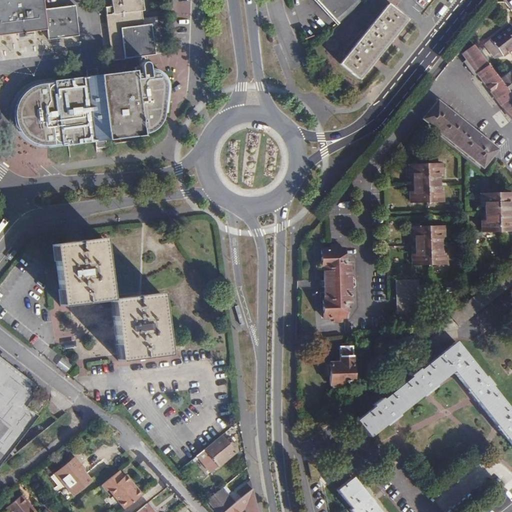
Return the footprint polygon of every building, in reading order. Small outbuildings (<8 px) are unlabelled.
[(0,0),(0,40),(2,40),(2,31),(51,25),(53,35),(85,33),(80,1),(50,2),(49,0),(0,0)] [(146,0),(116,0),(117,10),(110,10),(114,55),(158,50),(155,21),(147,21),(146,9),(148,8),(146,0)] [(316,0),(338,23),(362,2),(359,0),(316,0)] [(388,4),(341,63),(359,78),(407,19),(388,4)] [(511,26),(511,25),(486,44),(495,57),(501,52),(505,57),(511,51),(511,26)] [(500,79),(475,45),(463,54),(467,60),(464,62),(475,77),(478,74),(511,119),(511,95),(510,92),(500,79)] [(54,78),(37,80),(24,88),(19,99),(16,110),(19,123),(28,134),(44,141),(60,140),(62,141),(95,138),(95,142),(106,141),(106,137),(143,133),(143,130),(151,129),(158,125),(160,120),(160,114),(163,112),(163,109),(167,108),(170,78),(168,73),(160,67),(150,66),(150,63),(150,60),(147,59),(145,58),(142,61),(142,63),(136,63),(136,67),(101,70),(100,66),(90,67),(90,71),(57,75),(54,78)] [(500,79),(510,92),(511,90),(511,74),(509,76),(507,74),(500,79)] [(498,149),(440,100),(424,119),(482,167),(498,149)] [(441,161),(409,163),(410,173),(414,173),(415,190),(412,191),(412,200),(445,198),(444,188),(440,188),(439,170),(442,170),(441,161)] [(511,188),(484,190),(485,201),(489,200),(490,218),(486,218),(487,228),(511,226),(511,188)] [(447,223),(415,225),(415,236),(420,236),(421,253),(417,253),(418,263),(451,261),(450,250),(446,250),(444,233),(448,233),(447,223)] [(100,237),(51,242),(59,304),(108,298),(100,237)] [(326,297),(326,316),(337,315),(337,319),(344,319),(344,315),(349,314),(348,301),(353,301),(352,286),(354,286),(356,283),(356,278),(353,274),(351,275),(350,260),(346,260),(345,246),(340,246),(339,242),(332,242),(332,247),(322,248),(323,267),(327,267),(328,296),(326,297)] [(511,265),(450,315),(459,326),(511,283),(511,265)] [(422,275),(401,277),(404,321),(425,319),(422,275)] [(108,298),(116,360),(165,355),(158,293),(108,298)] [(375,407),(358,420),(370,435),(454,370),(511,443),(511,412),(492,386),(494,385),(489,378),(487,380),(458,342),(422,370),(421,368),(375,404),(375,407)] [(352,344),(341,344),(341,361),(326,362),(327,373),(331,373),(331,383),(334,386),(340,386),(342,384),(342,380),(354,380),(352,344)] [(25,387),(0,367),(0,451),(31,411),(27,407),(40,389),(30,380),(25,387)] [(41,394),(31,407),(38,412),(48,399),(41,394)] [(221,435),(196,454),(210,471),(234,452),(230,446),(234,443),(230,439),(226,442),(221,435)] [(75,458),(56,473),(73,494),(91,480),(81,468),(82,466),(75,458)] [(121,471),(103,485),(108,491),(110,489),(126,508),(143,495),(135,484),(135,481),(132,481),(128,475),(126,477),(121,471)] [(379,511),(352,477),(337,490),(351,507),(349,508),(351,511),(379,511)] [(208,499),(218,511),(222,511),(235,501),(229,493),(232,491),(226,484),(208,499)] [(222,511),(238,511),(248,505),(249,511),(256,511),(252,488),(235,501),(222,511)] [(35,511),(22,495),(5,508),(7,511),(35,511)] [(154,511),(147,503),(136,511),(154,511)]
